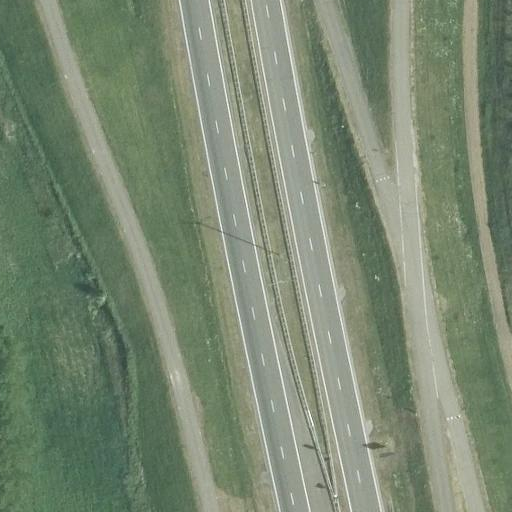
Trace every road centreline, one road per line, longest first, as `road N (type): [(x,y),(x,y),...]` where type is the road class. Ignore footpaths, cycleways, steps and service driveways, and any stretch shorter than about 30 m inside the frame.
road 1 (trunk): [(193,0),(294,511)]
road 2 (trunk): [(365,511),(264,0)]
